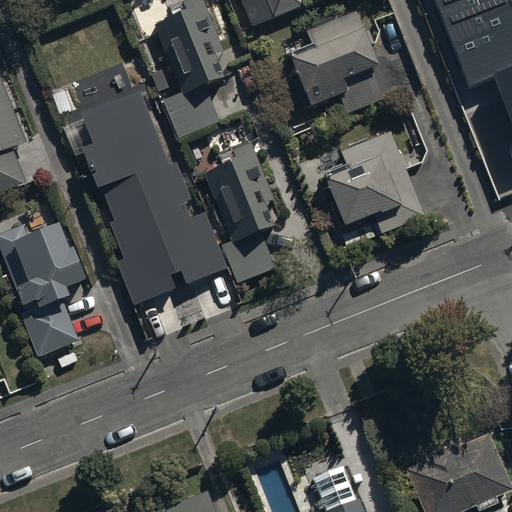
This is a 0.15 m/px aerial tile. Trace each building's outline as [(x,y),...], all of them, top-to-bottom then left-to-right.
[(182,98),(163,106),(179,146),(221,130),(208,98),(226,91),(215,65),(226,60),(201,0),(185,0),(178,3),(181,11),(152,23),(182,98)] [(238,0),(253,35),(303,13),(297,0),(238,0)] [(511,12),(507,0),(436,0),(471,86),(496,76),(511,114),(511,12)] [(354,10),(306,28),(314,48),(289,58),(309,107),(338,96),(344,110),(381,96),(371,71),(377,69),(354,10)] [(28,150),(0,82),(0,201),(28,190),(14,156),(28,150)] [(170,172),(140,100),(67,132),(97,204),(105,200),(117,229),(110,232),(125,267),(119,269),(138,314),(178,297),(173,286),(183,282),(186,291),(227,274),(205,222),(193,227),(186,209),(190,207),(175,171),(170,172)] [(390,133),(341,154),(350,174),(323,185),(344,235),(376,222),(381,237),(425,218),(405,171),(408,169),(402,153),(399,155),(390,133)] [(266,181),(251,150),(198,172),(229,247),(222,250),(238,290),(275,275),(260,243),(273,236),(262,213),(275,207),(263,182),(266,181)] [(24,234),(0,243),(0,254),(26,319),(21,321),(39,365),(80,348),(67,316),(73,314),(69,303),(88,296),(73,260),(70,261),(60,236),(29,248),(24,234)] [(422,458),(406,464),(425,511),(450,511),(475,502),(477,506),(496,498),(494,492),(511,484),(488,428),(456,441),(455,437),(420,452),(422,458)] [(217,511),(209,486),(153,508),(154,511),(217,511)] [(366,511),(358,491),(321,506),(323,511),(366,511)]
